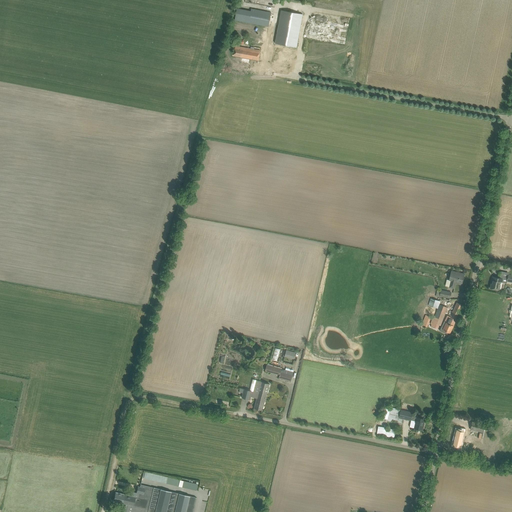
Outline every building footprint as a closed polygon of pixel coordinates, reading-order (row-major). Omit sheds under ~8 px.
[(266,39),(268,29),(271,12),(251,8),(251,11),(237,8),(235,20),(262,25),(262,28),(260,37),(266,39)] [(296,47),(297,42),(303,14),(281,10),(275,43),(296,47)] [(260,50),(235,46),(233,55),(259,60),(260,50)] [(264,62),(291,67),(293,54),(267,49),(264,62)] [(316,64),(315,71),(334,74),(336,65),(329,64),(329,63),(323,62),(322,66),(316,64)] [(464,274),(459,273),(452,271),(449,282),(450,282),(450,287),(454,288),(456,283),(462,285),(464,274)] [(503,279),(498,278),(493,277),(492,280),(493,280),(492,284),(491,283),(490,288),(500,290),(501,282),(502,283),(503,279)] [(430,306),(434,307),(435,307),(437,300),(431,298),(428,305),(430,306)] [(463,305),(458,303),(457,302),(447,323),(446,323),(443,329),(450,333),(463,305)] [(441,325),(447,307),(439,304),(433,322),(441,325)] [(427,327),(431,317),(426,315),(422,324),(427,327)] [(295,359),(297,352),(287,349),(285,356),(295,359)] [(294,372),(267,364),(265,371),(280,375),(279,378),(291,381),(294,372)] [(259,391),(267,393),(269,384),(256,380),(254,388),(253,388),(252,391),(258,393),(259,391)] [(247,390),(244,389),(242,398),(250,400),(251,397),(257,398),(254,408),(262,410),(267,393),(259,391),(258,393),(252,391),(247,390)] [(390,407),(390,408),(385,406),(382,417),(388,419),(387,421),(391,422),(392,419),(398,420),(398,422),(400,422),(400,418),(411,421),(411,420),(416,421),(414,428),(415,428),(414,431),(418,432),(418,429),(422,430),(425,419),(425,416),(421,415),(420,418),(412,416),(413,412),(390,407)] [(491,427),(484,425),(484,424),(472,422),(471,429),(482,432),(490,434),(490,433),(495,434),(496,430),(491,428),(491,427)] [(395,437),(396,428),(379,426),(378,435),(395,437)] [(455,436),(453,445),(459,446),(460,443),(462,443),(462,441),(461,441),(463,431),(464,431),(465,428),(462,427),(460,427),(459,430),(456,429),(455,436)] [(121,511),(193,511),(196,498),(171,492),(171,491),(160,489),(154,487),(153,490),(145,488),(138,486),(136,493),(138,493),(137,497),(125,494),(115,492),(113,501),(133,506),(132,510),(131,510),(130,511),(124,511),(122,511),(121,511)]
